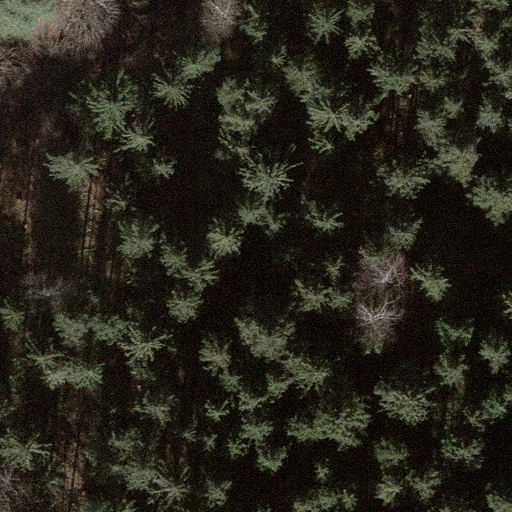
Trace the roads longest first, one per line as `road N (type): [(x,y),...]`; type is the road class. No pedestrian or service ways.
road 1 (track): [(141,0),(0,101)]
road 2 (track): [(0,44),(129,0)]
